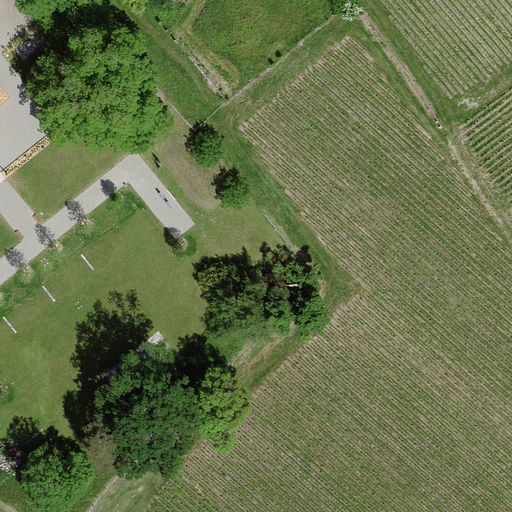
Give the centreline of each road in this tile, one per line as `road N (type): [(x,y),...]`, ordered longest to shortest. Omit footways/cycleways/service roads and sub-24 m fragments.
road 1 (track): [(365,0),(449,122),(511,74)]
road 2 (track): [(449,122),(458,152),(511,234)]
